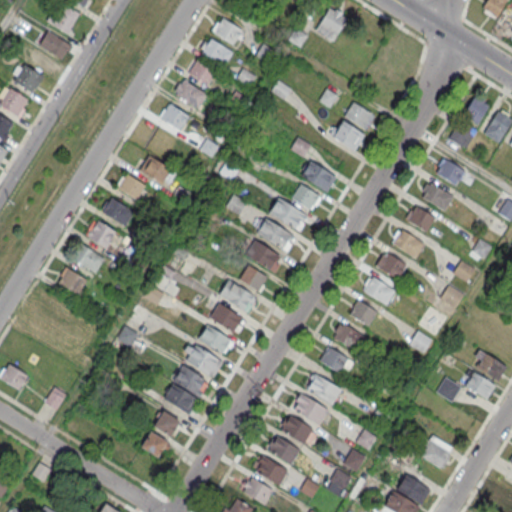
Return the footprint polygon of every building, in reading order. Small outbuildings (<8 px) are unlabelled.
[(485,0),(481,10),(497,19),(506,0),(485,0)] [(65,33),(79,16),(61,2),(47,18),(65,33)] [(333,41),(347,15),(329,5),(315,30),(333,41)] [(241,29),(233,43),(213,32),(222,17),(241,29)] [(67,42),(59,56),(39,45),(47,30),(67,42)] [(232,51),(224,65),(202,52),(210,37),(232,51)] [(216,69),(208,84),(188,72),(197,58),(216,69)] [(23,63),(13,81),(32,93),(43,75),(23,63)] [(235,78),(242,67),(256,75),(249,86),(235,78)] [(205,92),(197,107),(174,94),(183,79),(205,92)] [(270,89),(278,79),(290,87),(283,98),(270,89)] [(318,100),(326,86),(338,94),(329,107),(318,100)] [(8,87),(0,100),(0,105),(17,116),(28,98),(8,87)] [(227,102),(236,89),(248,97),(240,110),(227,102)] [(462,115),(477,123),(488,104),(474,95),(462,115)] [(374,114),(366,128),(343,115),(352,101),(374,114)] [(188,115),(180,129),(160,118),(168,103),(188,115)] [(483,132),(498,141),(511,119),(497,110),(483,132)] [(0,113),(0,137),(3,139),(14,122),(0,113)] [(342,120),(365,134),(355,150),(332,136),(342,120)] [(448,139),(464,149),(473,135),(456,125),(448,139)] [(146,141),(164,152),(173,138),(154,127),(146,141)] [(289,149),(298,136),(310,143),(302,156),(289,149)] [(198,150),(206,137),(218,145),(210,158),(198,150)] [(233,156),(241,143),(253,151),(246,164),(233,156)] [(170,168),(161,182),(139,169),(147,155),(170,168)] [(444,158),(464,170),(455,185),(435,172),(444,158)] [(218,172),(226,159),(239,167),(231,180),(218,172)] [(309,160),(336,176),(326,192),(300,175),(309,160)] [(144,184),(136,198),(116,186),(125,172),(144,184)] [(453,195),(443,211),(418,195),(426,182),(429,184),(431,181),(453,195)] [(299,182),(290,197),(309,208),(312,203),(316,205),(321,196),(299,182)] [(224,205),(233,192),(247,201),(239,214),(224,205)] [(130,209),(122,223),(102,211),(110,197),(130,209)] [(277,197),(268,211),(300,230),(304,223),(302,222),(306,215),(277,197)] [(497,212),(506,197),(511,200),(511,218),(511,220),(497,212)] [(434,216),(425,232),(405,219),(415,204),(434,216)] [(502,234),(508,224),(494,215),(488,225),(502,234)] [(264,217),(256,231),(287,250),(291,243),(289,242),(293,235),(264,217)] [(115,231),(105,248),(86,236),(96,219),(115,231)] [(401,229),(424,243),(415,258),(392,243),(401,229)] [(251,238),(242,252),(274,271),(278,264),(276,262),(280,256),(251,238)] [(489,243),(478,241),(475,252),(486,255),(489,243)] [(103,257),(94,271),(72,258),(81,243),(103,257)] [(375,265),(382,253),(384,255),(386,252),(406,263),(397,278),(375,265)] [(452,272),(460,259),(475,268),(466,281),(452,272)] [(247,263),(238,278),(258,290),(267,276),(247,263)] [(86,279),(81,288),(84,290),(81,295),(58,281),(62,276),(59,274),(65,266),(86,279)] [(363,289),(386,303),(394,289),(372,275),(371,278),(368,276),(363,283),(365,285),(363,289)] [(227,279),(218,293),(242,308),(251,294),(227,279)] [(448,283),(464,293),(455,307),(439,297),(448,283)] [(142,297),(150,284),(162,292),(154,305),(142,297)] [(348,313),(356,299),(377,311),(368,326),(348,313)] [(217,301),(208,316),(233,331),(242,317),(217,301)] [(333,336),(356,350),(364,336),(342,322),(341,324),(338,323),(333,330),(335,332),(333,336)] [(206,323),(196,339),(223,355),(232,339),(206,323)] [(116,338),(125,325),(137,333),(129,346),(116,338)] [(408,342),(417,329),(431,338),(423,352),(408,342)] [(221,361),(194,344),(192,347),(186,344),(182,350),(188,353),(184,359),(212,376),(221,361)] [(318,360),(339,372),(342,367),(347,370),(353,361),(327,345),(318,360)] [(496,379),(505,365),(480,349),(476,356),(481,358),(476,366),(496,379)] [(0,375),(0,377),(19,389),(28,375),(8,362),(0,375)] [(181,365),(172,380),(198,396),(207,380),(181,365)] [(485,398),(494,383),(469,368),(465,374),(470,377),(465,385),(485,398)] [(341,389),(332,404),(305,388),(310,380),(309,376),(311,373),(314,373),(341,389)] [(444,376),(435,391),(451,401),(460,386),(444,376)] [(171,382),(162,397),(188,413),(198,398),(171,382)] [(43,402),(51,389),(64,397),(56,410),(43,402)] [(292,408),(319,424),(328,410),(300,391),(294,400),(297,401),(292,408)] [(153,426),(172,436),(180,420),(161,410),(153,426)] [(304,447),(315,436),(292,413),(281,425),(304,447)] [(355,441),(364,428),(376,435),(368,448),(355,441)] [(161,457),(169,441),(148,431),(140,448),(161,457)] [(418,455),(440,469),(453,447),(431,434),(418,455)] [(291,463),(299,448),(276,435),(272,441),(270,440),(268,444),(269,445),(267,449),(291,463)] [(351,448),(365,456),(356,470),(342,462),(351,448)] [(261,454),(287,469),(279,484),(255,470),(256,467),(252,465),(255,460),(257,461),(261,454)] [(30,475),(38,462),(51,470),(43,483),(30,475)] [(336,467),(329,479),(344,488),(351,476),(336,467)] [(430,488),(421,504),(395,488),(404,473),(430,488)] [(0,496),(9,483),(0,476),(0,496)] [(264,503),(272,489),(251,476),(249,480),(246,479),(243,485),(245,486),(242,491),(264,503)] [(299,489),(306,477),(319,484),(311,497),(299,489)] [(510,511),(511,511),(511,491),(499,483),(489,499),(510,511)] [(382,504),(395,511),(416,511),(420,506),(392,489),(382,504)] [(220,511),(253,511),(255,510),(235,499),(229,511),(223,508),(220,511)] [(120,511),(103,503),(98,511),(120,511)]
